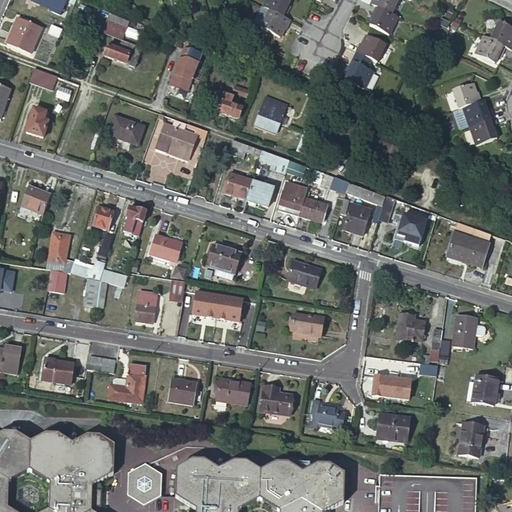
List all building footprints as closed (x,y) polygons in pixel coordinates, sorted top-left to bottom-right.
[(66,0),(28,0),(53,10),(51,13),(60,17),(66,0)] [(263,0),(259,8),(265,11),(281,19),(285,10),(283,10),(287,0),(263,0)] [(387,13),(392,0),(366,0),(365,2),(371,5),(387,13)] [(392,15),(387,13),(371,5),(367,15),(369,16),(365,25),(383,33),(392,15)] [(287,21),(281,19),(265,11),(257,29),(276,39),(280,31),(282,32),(287,21)] [(134,24),(110,14),(107,22),(131,32),(134,24)] [(511,27),(495,19),(486,38),(502,46),(508,48),(511,40),(511,39),(510,38),(511,34),(511,27)] [(41,31),(17,20),(7,44),(31,54),(41,31)] [(60,31),(51,27),(48,34),(57,38),(60,31)] [(365,59),(371,62),(380,44),(360,34),(356,43),(354,42),(350,52),(365,59)] [(502,46),(486,38),(481,36),(473,53),(492,62),(496,54),(498,55),(502,46)] [(141,50),(122,42),(118,51),(107,47),(103,58),(134,69),(141,50)] [(181,52),(168,86),(187,92),(200,56),(185,51),(181,52)] [(365,59),(350,52),(341,70),(343,70),(339,80),(358,89),(367,70),(361,67),(365,59)] [(78,86),(49,76),(47,83),(59,88),(56,98),(67,102),(71,93),(75,95),(78,86)] [(450,91),(457,110),(461,109),(478,102),(475,93),(471,94),(468,85),(450,91)] [(249,91),(236,86),(233,93),(247,98),(249,91)] [(0,119),(8,94),(0,91),(0,119)] [(234,98),(224,95),(217,112),(238,120),(244,105),(233,101),(234,98)] [(288,106),(267,98),(256,126),(277,134),(288,106)] [(478,102),(461,109),(468,127),(490,119),(487,110),(484,111),(481,101),(478,102)] [(42,139),(47,123),(44,122),(46,114),(33,110),(31,117),(25,134),(42,139)] [(143,129),(114,119),(108,138),(137,148),(143,129)] [(490,119),(468,127),(475,146),(494,139),(491,129),(494,129),(490,119)] [(319,127),(309,123),(301,144),(312,148),(319,127)] [(197,138),(164,126),(155,150),(166,154),(167,151),(189,159),(197,138)] [(375,132),(369,148),(386,154),(385,158),(395,161),(402,143),(375,132)] [(241,145),(232,141),(227,155),(243,160),(245,154),(259,158),(261,152),(241,145)] [(368,151),(385,158),(386,154),(369,148),(368,151)] [(187,162),(189,159),(167,151),(166,154),(187,162)] [(289,162),(261,152),(259,158),(258,162),(279,169),(276,177),(283,179),(285,173),(289,162)] [(289,162),(285,173),(302,180),(306,168),(298,165),(289,162)] [(333,178),(324,175),(321,184),(325,185),(324,188),(328,190),(330,187),(333,178)] [(223,195),(246,202),(252,183),(229,176),(223,195)] [(330,187),(346,193),(349,184),(343,182),(333,178),(330,187)] [(246,202),(268,210),(274,190),(252,183),(246,202)] [(385,197),(349,184),(346,193),(339,216),(342,217),(343,215),(345,215),(350,198),(378,207),(373,224),(377,225),(381,212),(385,197)] [(284,197),(282,196),(276,212),(298,219),(298,218),(303,203),(304,201),(305,196),(306,193),(287,187),(284,197)] [(45,217),(52,198),(29,190),(23,210),(45,217)] [(437,215),(385,197),(381,212),(389,215),(391,208),(434,224),(437,215)] [(327,209),(304,201),(303,203),(298,218),(322,225),(327,209)] [(114,212),(99,207),(94,224),(109,229),(114,212)] [(370,214),(350,208),(342,232),(361,238),(370,214)] [(145,213),(136,210),(136,212),(128,209),(125,219),(127,220),(124,229),(125,229),(124,232),(131,234),(132,231),(133,231),(134,227),(140,229),(145,213)] [(427,227),(408,220),(404,231),(423,238),(427,227)] [(71,276),(71,274),(71,273),(73,268),(75,262),(66,260),(69,236),(52,233),(46,269),(63,272),(71,276)] [(112,238),(105,236),(101,249),(108,251),(112,238)] [(487,246),(454,236),(448,257),(462,261),(461,263),(480,269),(487,246)] [(182,246),(156,239),(150,256),(176,265),(182,246)] [(276,246),(269,243),(267,251),(274,253),(276,246)] [(242,256),(213,247),(207,267),(235,275),(242,256)] [(318,270),(290,262),(284,280),(312,289),(318,270)] [(88,277),(88,279),(99,282),(104,267),(96,265),(95,270),(91,269),(89,274),(73,268),(71,273),(88,277)] [(185,272),(175,269),(173,279),(182,282),(185,272)] [(101,281),(125,288),(128,277),(105,270),(101,281)] [(2,292),(14,293),(16,274),(0,272),(0,295),(2,296),(2,292)] [(65,296),(68,276),(52,273),(49,293),(65,296)] [(88,279),(85,278),(81,304),(95,307),(99,282),(88,279)] [(107,285),(100,283),(97,307),(98,307),(104,308),(107,285)] [(183,301),(185,286),(173,284),(171,299),(183,301)] [(145,327),(145,325),(151,326),(154,306),(155,293),(139,291),(135,326),(143,327),(145,327)] [(191,318),(240,327),(245,302),(196,293),(191,318)] [(414,318),(398,316),(394,340),(420,344),(423,324),(414,322),(414,318)] [(476,319),(455,316),(452,346),(472,349),(476,319)] [(323,321),(295,317),(293,334),(320,338),(323,321)] [(479,328),(476,337),(483,339),(486,330),(479,328)] [(437,361),(438,356),(440,341),(441,332),(433,331),(428,362),(437,363),(437,361)] [(448,343),(440,341),(438,356),(446,357),(448,343)] [(5,352),(0,351),(0,375),(3,376),(3,373),(19,376),(23,350),(6,347),(5,352)] [(55,362),(47,360),(45,382),(72,386),(75,366),(55,363),(55,362)] [(91,360),(89,372),(114,377),(117,364),(91,360)] [(109,402),(125,403),(143,405),(145,379),(146,368),(130,366),(128,385),(127,390),(114,388),(111,388),(109,402)] [(396,366),(394,375),(411,377),(412,368),(396,366)] [(420,366),(419,377),(436,378),(437,367),(420,366)] [(200,374),(176,370),(170,404),(195,408),(200,374)] [(373,377),(370,396),(382,398),(381,400),(385,401),(385,399),(386,396),(388,396),(388,399),(407,402),(410,383),(395,381),(395,383),(384,381),(384,379),(373,377)] [(497,380),(475,377),(473,385),(468,385),(466,402),(471,403),(494,406),(497,380)] [(114,383),(114,388),(127,390),(128,385),(126,382),(117,381),(114,383)] [(237,386),(222,384),(218,403),(248,408),(251,387),(237,384),(237,386)] [(276,389),(264,388),(260,416),(290,421),(293,397),(280,395),(275,394),(276,389)] [(351,431),(353,417),(347,416),(347,414),(339,413),(340,409),(319,406),(316,425),(351,431)] [(410,418),(379,414),(376,439),(407,443),(410,418)] [(488,427),(463,424),(459,455),(479,458),(481,437),(487,437),(488,427)] [(0,511),(92,511),(93,508),(93,490),(94,484),(114,474),(115,446),(100,436),(87,436),(73,445),(57,435),(45,434),(32,443),(16,433),(5,433),(0,435),(0,511)] [(198,509),(197,511),(322,511),(323,509),(344,498),(344,470),(334,464),(334,463),(330,461),(316,461),(313,463),(313,465),(302,470),(291,463),(288,461),(275,461),(271,464),(261,470),(250,463),(246,461),(235,461),(231,463),(231,464),(220,470),(209,463),(205,461),(193,461),(189,463),(189,464),(177,470),(177,497),(198,509)] [(161,474),(146,464),(129,474),(129,495),(145,505),(161,496),(161,474)] [(103,491),(93,490),(93,508),(103,509),(103,491)]
